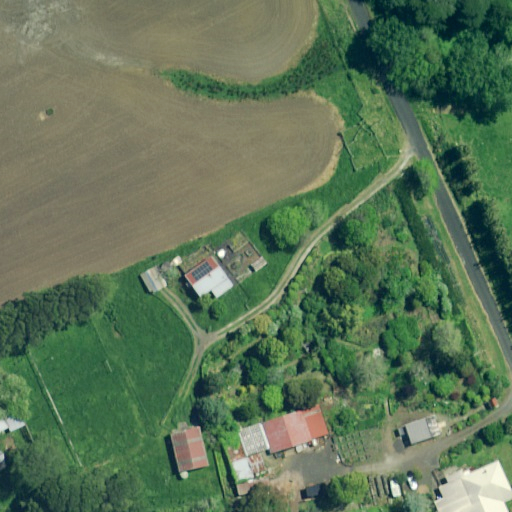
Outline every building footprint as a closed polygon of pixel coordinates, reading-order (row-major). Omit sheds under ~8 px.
[(233,286),(211,257),(185,277),(200,298),(211,290),(217,298),(233,286)] [(155,266),(139,276),(152,297),(168,288),(155,266)] [(237,431),(245,456),(269,448),(271,453),(328,434),(319,405),(237,431)] [(0,418),(0,433),(8,430),(10,434),(26,427),(19,411),(0,418)] [(208,466),(198,428),(170,435),(179,473),(208,466)] [(237,483),(254,477),(253,474),(263,471),(258,456),(231,464),(237,483)] [(438,511),(506,511),(503,503),(511,499),(511,495),(498,462),(467,474),(465,469),(446,477),(449,484),(439,488),(443,499),(434,503),(438,511)] [(267,478),(236,486),(239,499),(270,491),(267,478)]
